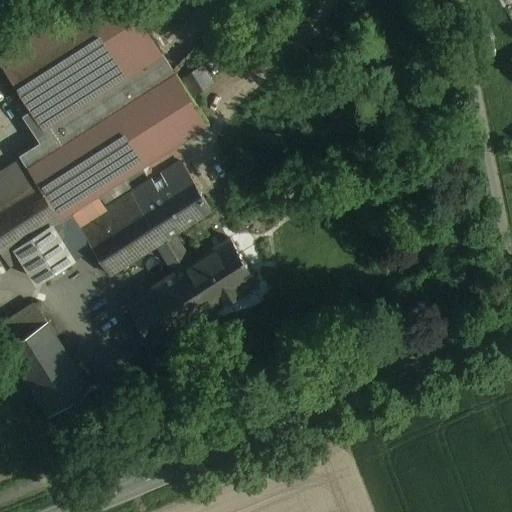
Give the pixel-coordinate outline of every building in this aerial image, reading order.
[(127,0),(86,0),(0,55),(0,62),(55,149),(174,73),(127,0)] [(55,149),(27,167),(38,184),(59,218),(207,124),(175,73),(55,149)] [(150,180),(78,226),(109,275),(156,246),(173,235),(211,211),(180,161),(165,171),(174,186),(159,195),(150,180)] [(25,164),(0,179),(0,208),(38,184),(27,167),(25,164)] [(38,184),(0,208),(0,251),(2,254),(17,245),(47,226),(59,218),(38,184)] [(70,261),(47,226),(17,245),(40,280),(70,261)] [(190,261),(173,235),(156,246),(173,272),(183,266),(190,261)] [(190,261),(183,266),(211,311),(256,282),(228,237),(190,261)] [(173,272),(126,302),(155,347),(211,311),(183,266),(173,272)] [(85,305),(78,301),(71,306),(72,313),(79,317),(86,312),(85,305)] [(34,303),(0,324),(0,339),(5,347),(45,321),(34,303)] [(45,321),(5,347),(47,415),(89,389),(45,321)]
